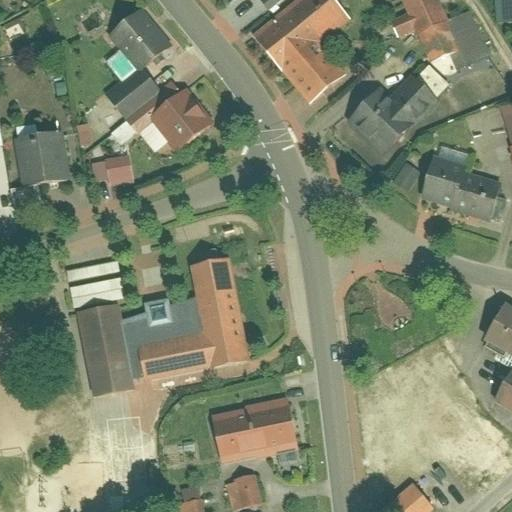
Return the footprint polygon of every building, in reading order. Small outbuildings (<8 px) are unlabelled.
[(216,0),(228,13),(243,0),(216,0)] [(326,0),(311,0),(251,47),(274,76),(278,73),(310,115),(350,84),(322,49),(348,28),(326,0)] [(256,0),(266,13),(283,0),(256,0)] [(438,0),(398,0),(406,17),(385,25),(393,43),(415,34),(432,73),(465,59),(438,0)] [(511,0),(491,0),(492,20),(511,18),(511,0)] [(118,48),(103,61),(118,78),(98,94),(121,122),(129,126),(167,98),(143,68),(169,47),(137,9),(106,34),(118,48)] [(377,96),(345,132),(378,161),(438,91),(416,72),(387,105),(377,96)] [(166,102),(167,98),(129,126),(131,134),(147,123),(170,154),(209,126),(182,90),(166,102)] [(57,171),(49,122),(0,128),(0,131),(6,173),(0,174),(0,202),(1,213),(31,209),(27,176),(57,171)] [(511,134),(503,137),(511,170),(511,134)] [(111,180),(113,188),(135,185),(130,155),(90,161),(93,183),(111,180)] [(389,183),(407,195),(422,175),(404,163),(389,183)] [(432,164),(419,204),(487,226),(498,191),(462,179),(463,174),(432,164)] [(119,307),(77,313),(91,400),(134,393),(132,384),(249,365),(232,261),(189,268),(194,302),(170,306),(169,301),(142,305),(144,317),(121,321),(119,307)] [(70,286),(69,286),(73,309),(124,301),(120,277),(119,277),(117,264),(68,272),(70,286)] [(511,318),(506,315),(485,353),(510,367),(488,408),(511,421),(511,318)] [(441,393),(390,455),(428,487),(480,426),(441,393)] [(260,458),(297,451),(288,406),(251,413),(260,458)] [(223,466),(260,458),(251,413),(214,421),(223,466)] [(244,471),(211,480),(218,507),(252,497),(244,471)] [(382,511),(434,511),(413,486),(382,511)] [(182,491),(185,502),(199,499),(197,488),(182,491)] [(172,511),(205,511),(205,503),(172,505),(172,511)]
